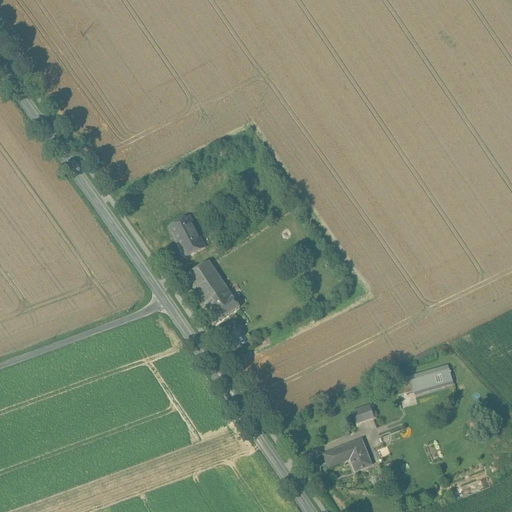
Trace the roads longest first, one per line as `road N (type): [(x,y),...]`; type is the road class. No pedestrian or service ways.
road 1 (secondary): [(169,303),(0,68)]
road 2 (secondary): [(315,511),(169,303)]
road 3 (unclassified): [(0,364),(169,303)]
